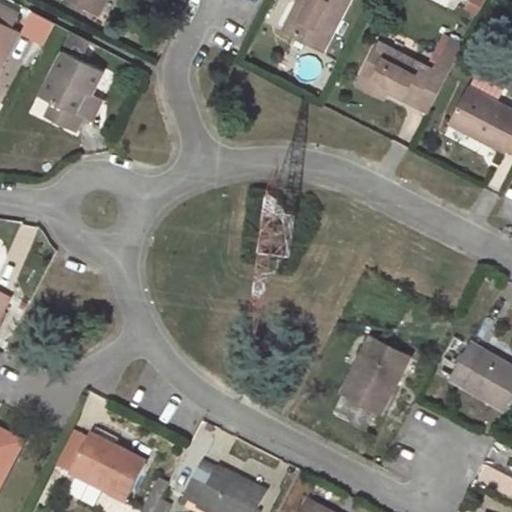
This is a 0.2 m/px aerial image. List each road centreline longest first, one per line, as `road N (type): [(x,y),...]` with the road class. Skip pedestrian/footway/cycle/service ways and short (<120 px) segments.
road 1 (residential): [(98,209),(139,331),(172,374),(422,508),(449,457)]
road 2 (residential): [(205,175),(278,161),(313,164),(511,259)]
road 3 (residential): [(205,175),(174,76),(208,0)]
road 4 (unknown): [(17,383),(44,389),(76,379),(139,331)]
